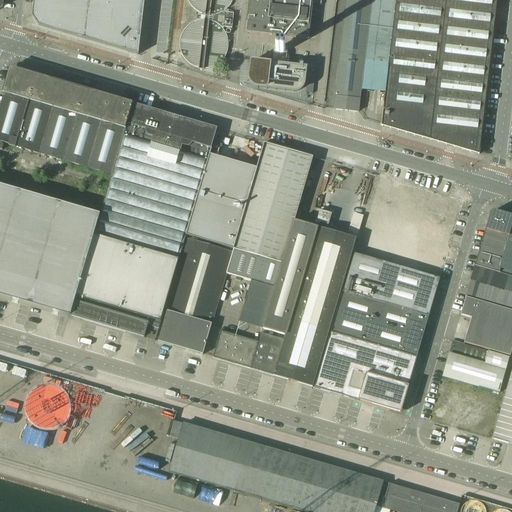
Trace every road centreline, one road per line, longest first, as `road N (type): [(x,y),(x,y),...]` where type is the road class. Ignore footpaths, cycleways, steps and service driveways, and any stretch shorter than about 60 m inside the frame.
road 1 (unclassified): [(481,183),(11,46)]
road 2 (unclassified): [(404,451),(0,334)]
road 3 (unclassified): [(404,451),(481,183)]
road 4 (unknown): [(239,511),(0,441)]
road 5 (unclassified): [(494,187),(511,28)]
